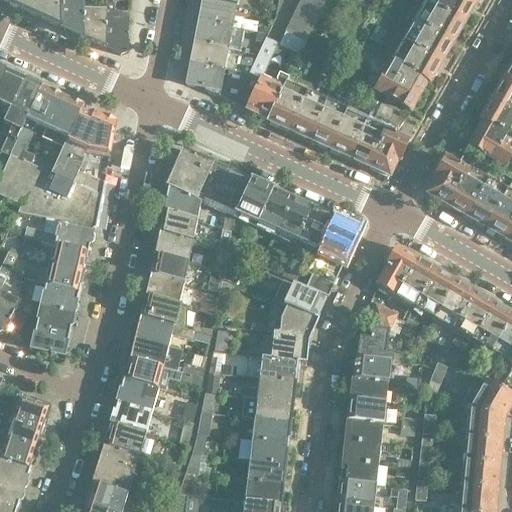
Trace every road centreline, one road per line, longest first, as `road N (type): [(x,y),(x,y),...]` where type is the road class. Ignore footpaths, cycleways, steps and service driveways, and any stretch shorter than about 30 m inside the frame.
road 1 (residential): [(309,511),(327,350),(399,212)]
road 2 (residential): [(84,400),(154,101)]
road 3 (tertiary): [(399,212),(154,101)]
road 4 (residential): [(399,212),(511,6)]
road 5 (tertiary): [(154,101),(0,33)]
road 6 (tertiary): [(511,275),(399,212)]
